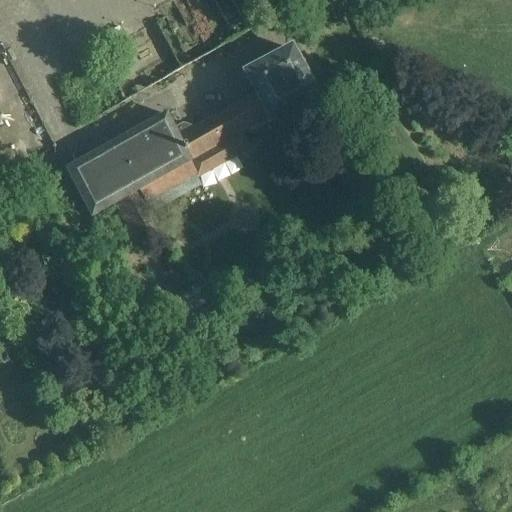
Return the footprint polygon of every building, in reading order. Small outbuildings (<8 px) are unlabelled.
[(166,115),(65,172),(92,220),(113,208),(128,237),(122,240),(129,253),(164,235),(153,214),(149,208),(197,181),(251,152),(242,134),(247,131),(250,135),(252,138),(264,131),(262,128),(272,122),(316,98),(291,52),(247,76),(256,94),(193,129),(191,126),(183,124),(174,129),(166,115)] [(335,175),(359,221),(365,218),(367,221),(380,214),(378,212),(388,207),(364,160),(335,175)] [(346,257),(333,235),(312,248),(324,270),(346,257)] [(511,274),(503,280),(511,294),(511,274)] [(168,354),(154,361),(160,374),(175,367),(168,354)]
